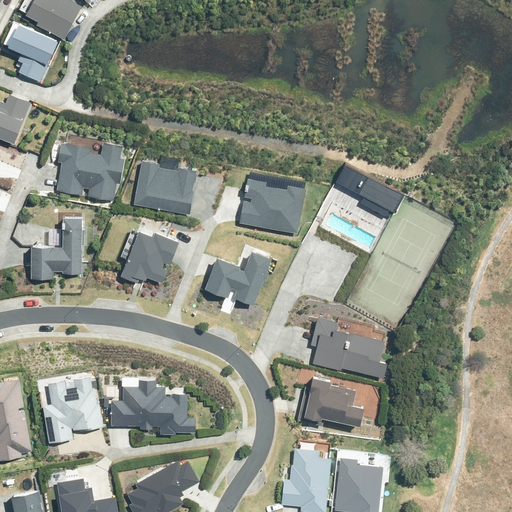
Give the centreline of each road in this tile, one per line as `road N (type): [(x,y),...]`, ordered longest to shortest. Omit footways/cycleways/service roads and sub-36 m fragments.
road 1 (track): [(59,94),(340,153)]
road 2 (residential): [(253,376),(222,347),(148,325),(65,315),(0,321)]
road 3 (residential): [(0,76),(51,96),(64,91),(87,23),(114,0)]
road 4 (residential): [(222,511),(265,432),(253,376)]
road 5 (residential): [(253,376),(316,248)]
